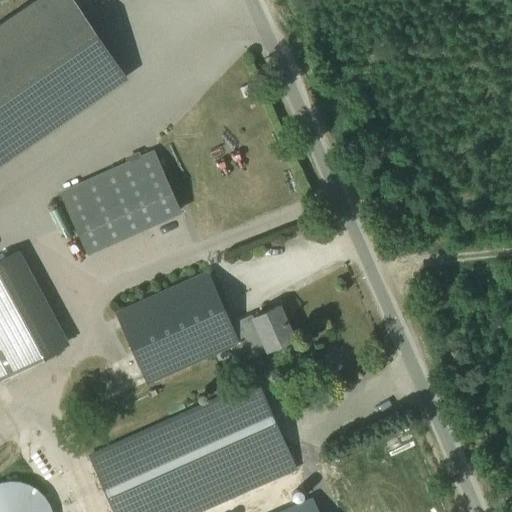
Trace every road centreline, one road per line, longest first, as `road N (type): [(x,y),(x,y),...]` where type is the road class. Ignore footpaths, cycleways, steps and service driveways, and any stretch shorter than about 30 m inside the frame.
road 1 (unclassified): [(477,511),(253,0)]
road 2 (track): [(369,261),(511,253)]
